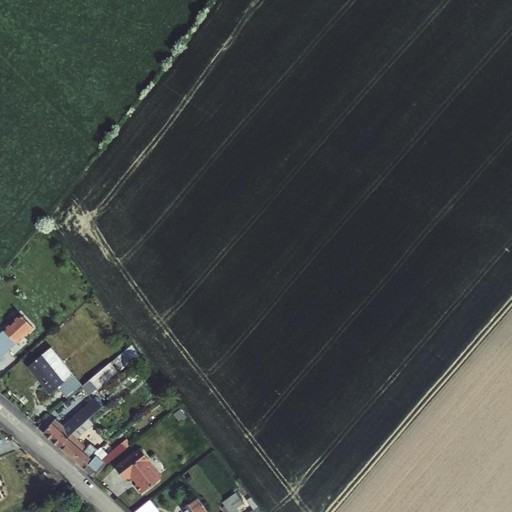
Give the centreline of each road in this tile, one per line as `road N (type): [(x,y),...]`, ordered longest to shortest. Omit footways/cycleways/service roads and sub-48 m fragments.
road 1 (track): [(337,511),(511,309)]
road 2 (residential): [(0,413),(111,511)]
